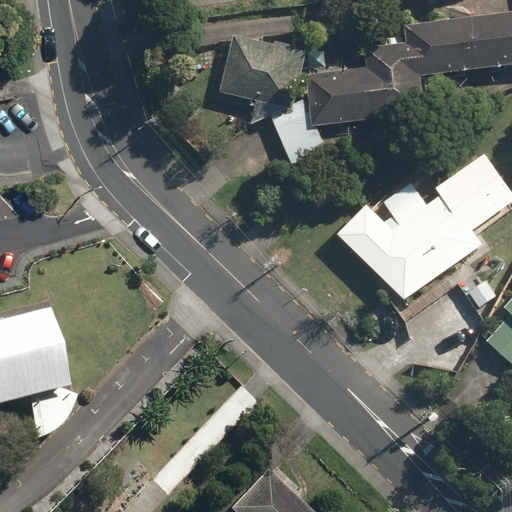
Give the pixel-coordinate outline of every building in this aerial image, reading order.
[(511,12),(369,31),(374,69),(313,73),(317,124),(432,115),(429,74),(511,63),(511,12)] [(238,31),(224,90),(297,107),(311,47),(238,31)] [(328,150),(306,103),(275,118),(297,164),(328,150)] [(511,212),(511,178),(492,149),(438,184),(445,194),(401,224),(379,205),(344,234),(411,302),(496,244),(486,230),(511,212)] [(486,282),(476,270),(463,282),(484,306),(500,293),(489,280),(486,282)] [(511,304),(506,311),(511,316),(492,340),(511,357),(511,304)] [(0,406),(64,391),(45,313),(0,324),(0,406)] [(308,511),(264,469),(225,509),(228,511),(308,511)]
